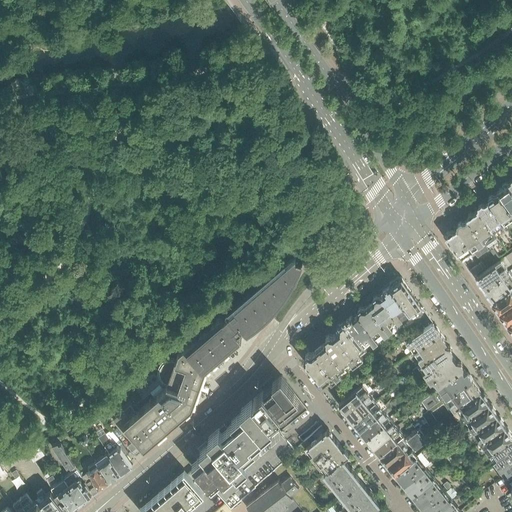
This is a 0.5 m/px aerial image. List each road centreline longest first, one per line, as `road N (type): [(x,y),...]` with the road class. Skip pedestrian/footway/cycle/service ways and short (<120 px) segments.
road 1 (secondary): [(245,0),(389,219)]
road 2 (tertiary): [(97,511),(244,384),(276,344)]
road 3 (secondary): [(406,198),(275,0)]
road 4 (residential): [(404,503),(276,344)]
road 5 (secondary): [(401,238),(511,401)]
road 6 (secondary): [(511,367),(418,221)]
road 7 (tertiary): [(389,219),(310,289),(276,344)]
road 8 (tertiary): [(276,344),(401,238)]
road 9 (secondary): [(511,111),(406,198)]
road 10 (secondary): [(418,221),(511,141)]
